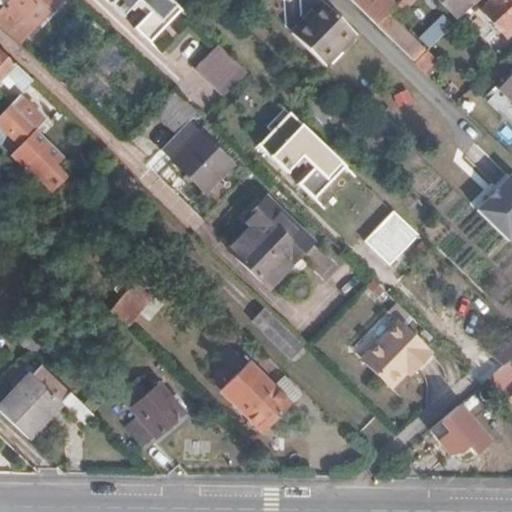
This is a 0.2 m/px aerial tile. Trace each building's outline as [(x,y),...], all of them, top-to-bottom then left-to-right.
[(56,0),(0,0),(0,3),(1,5),(12,15),(3,25),(18,40),(56,0)] [(169,0),(105,0),(118,13),(131,0),(136,0),(146,9),(131,25),(146,40),(177,8),(169,0)] [(387,0),(347,0),(373,25),(387,11),(392,6),(393,5),(387,0)] [(414,0),(398,0),(393,5),(392,6),(401,14),(414,0)] [(438,0),(453,15),(467,0),(468,0),(472,4),(476,0),(438,0)] [(511,0),(491,0),(481,11),(505,35),(511,28),(511,0)] [(322,2),(292,33),(322,61),(351,31),(322,2)] [(1,5),(0,5),(0,22),(3,25),(12,15),(1,5)] [(387,11),(373,25),(413,64),(427,50),(387,11)] [(438,15),(415,37),(425,48),(448,26),(438,15)] [(244,72),(215,44),(196,62),(225,90),(244,72)] [(30,78),(12,61),(10,63),(0,53),(0,75),(4,72),(20,88),(30,78)] [(511,71),(496,88),(511,104),(511,71)] [(194,108),(173,88),(153,109),(173,130),(194,108)] [(16,93),(6,102),(32,127),(41,118),(16,93)] [(32,127),(6,102),(0,108),(0,145),(20,166),(23,163),(49,189),(63,175),(52,164),(60,155),(32,127)] [(311,198),(343,167),(309,134),(288,114),(258,146),(283,171),(298,156),(311,169),(296,184),(311,198)] [(169,157),(201,188),(229,160),(197,128),(169,157)] [(511,176),(479,209),(511,241),(511,239),(511,176)] [(265,284),(310,239),(262,193),(241,215),(257,232),(236,254),(265,284)] [(387,264),(414,236),(393,215),(364,243),(387,264)] [(128,287),(108,309),(122,324),(144,302),(128,287)] [(387,386),(403,369),(410,362),(414,366),(428,352),(395,320),(359,357),(387,386)] [(257,334),(284,360),(295,348),(270,322),(257,334)] [(511,334),(493,352),(503,364),(511,355),(511,334)] [(258,431),(285,403),(243,362),(216,391),(258,431)] [(410,362),(403,369),(407,373),(414,366),(410,362)] [(66,391),(49,375),(37,363),(29,371),(28,370),(0,398),(0,416),(23,438),(58,402),(56,401),(66,391)] [(511,374),(503,364),(488,377),(490,380),(511,407),(511,374)] [(139,447),(181,412),(156,383),(127,407),(134,416),(122,426),(139,447)] [(456,404),(426,429),(450,457),(464,445),(472,454),(487,441),(456,404)]
